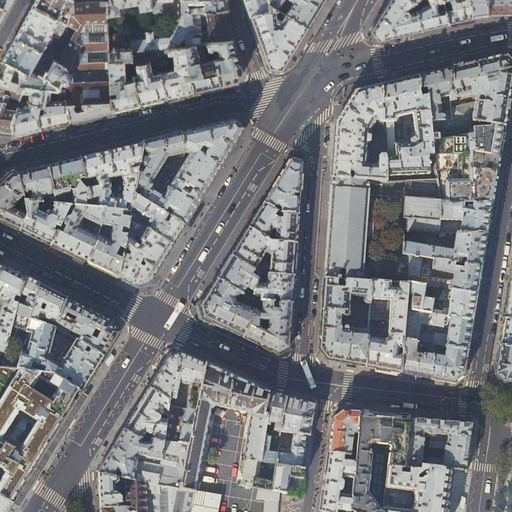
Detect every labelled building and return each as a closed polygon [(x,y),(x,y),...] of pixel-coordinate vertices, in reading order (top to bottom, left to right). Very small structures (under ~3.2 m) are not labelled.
[(0,0),(0,5),(5,9),(10,1),(10,0),(0,0)] [(73,0),(34,0),(33,3),(58,18),(60,13),(69,18),(73,0)] [(111,0),(73,0),(69,18),(67,23),(68,24),(77,29),(80,31),(85,23),(107,22),(107,15),(107,2),(112,1),(111,0)] [(111,0),(112,1),(107,2),(107,15),(120,13),(119,5),(138,3),(139,10),(152,8),(151,0),(111,0)] [(151,0),(152,8),(152,12),(167,11),(170,14),(172,31),(169,34),(154,36),(154,31),(144,32),(144,37),(141,37),(141,32),(131,33),(132,65),(135,64),(156,59),(156,58),(168,57),(168,54),(167,47),(185,46),(182,13),(181,0),(151,0)] [(181,0),(182,13),(222,10),(229,10),(226,0),(181,0)] [(245,0),(250,15),(269,8),(268,1),(267,0),(245,0)] [(267,0),(268,1),(278,7),(283,10),(308,26),(316,12),(322,2),(323,0),(267,0)] [(388,0),(385,6),(370,29),(378,40),(399,34),(435,26),(448,22),(442,0),(388,0)] [(442,0),(448,22),(450,22),(456,21),(459,20),(471,17),(470,0),(442,0)] [(470,0),(471,17),(480,16),(488,15),(486,0),(470,0)] [(511,0),(486,0),(488,15),(498,14),(501,14),(505,14),(511,13),(511,0)] [(275,12),(278,7),(268,1),(269,8),(250,15),(259,40),(268,64),(269,67),(282,68),(283,67),(296,45),(308,26),(283,10),(281,12),(284,15),(281,19),(276,17),(275,12)] [(58,18),(33,3),(30,9),(21,25),(15,35),(42,50),(54,29),(58,31),(57,32),(58,34),(61,35),(68,24),(67,23),(58,18)] [(222,10),(182,13),(185,46),(195,44),(204,43),(207,42),(233,40),(226,21),(224,16),(222,10)] [(108,35),(107,22),(85,23),(80,31),(77,29),(58,62),(66,67),(69,76),(66,85),(71,89),(72,97),(65,98),(65,103),(74,103),(82,102),(110,101),(108,53),(108,44),(108,35)] [(131,33),(108,35),(108,44),(113,43),(113,47),(108,53),(110,101),(113,111),(127,108),(139,105),(132,74),(131,67),(132,65),(131,33)] [(42,50),(15,35),(10,45),(2,59),(15,66),(9,81),(24,86),(24,85),(42,88),(50,89),(57,89),(65,91),(65,98),(72,97),(71,89),(66,85),(69,76),(66,67),(58,62),(54,60),(43,79),(30,71),(37,59),(44,63),(46,59),(48,60),(49,57),(46,55),(45,54),(45,53),(45,52),(42,50)] [(233,40),(207,42),(207,45),(208,49),(215,48),(218,50),(220,57),(219,57),(218,57),(217,58),(216,58),(215,59),(214,60),(214,61),(220,85),(232,82),(238,81),(243,70),(238,55),(233,40)] [(195,44),(185,46),(188,72),(193,92),(205,89),(220,85),(214,61),(213,59),(199,63),(195,44)] [(188,72),(185,46),(167,47),(168,54),(172,54),(173,68),(159,71),(166,98),(170,97),(184,94),(193,92),(188,72)] [(463,65),(452,67),(452,90),(449,93),(450,97),(450,103),(454,102),(453,98),(471,94),(476,96),(475,101),(451,107),(451,108),(451,109),(452,120),(430,121),(431,133),(454,132),(454,127),(489,126),(490,123),(505,126),(508,108),(510,96),(511,81),(511,60),(506,54),(463,65)] [(0,63),(0,100),(6,102),(5,108),(16,110),(18,104),(22,92),(24,86),(9,81),(15,66),(2,59),(0,63)] [(156,59),(135,64),(137,73),(132,74),(139,105),(152,101),(166,98),(159,71),(156,59)] [(434,72),(418,76),(419,88),(427,87),(428,95),(430,121),(452,120),(451,109),(445,110),(445,117),(444,117),(444,115),(443,115),(442,114),(441,114),(439,99),(443,98),(444,103),(447,103),(448,108),(451,108),(451,107),(450,103),(450,97),(449,93),(452,90),(452,67),(434,72)] [(396,81),(381,85),(383,122),(395,122),(396,117),(407,115),(409,120),(409,121),(410,122),(413,121),(415,140),(409,143),(396,143),(395,143),(394,144),(393,145),(393,146),(393,147),(393,156),(385,156),(386,176),(429,174),(429,162),(434,163),(431,133),(430,121),(428,95),(421,97),(419,88),(418,76),(396,81)] [(37,115),(42,88),(24,85),(24,86),(22,92),(29,93),(28,100),(26,99),(24,106),(20,107),(18,104),(16,110),(13,121),(12,130),(13,135),(25,132),(41,128),(37,115)] [(383,122),(381,85),(366,88),(355,91),(346,106),(336,123),(335,129),(335,131),(332,177),(387,181),(386,176),(385,156),(385,154),(381,155),(379,157),(378,162),(375,165),(365,164),(366,142),(371,143),(371,135),(367,135),(367,130),(369,130),(374,121),(378,121),(379,122),(383,122)] [(50,89),(42,88),(37,115),(41,128),(56,125),(70,121),(65,103),(65,98),(65,91),(57,89),(56,100),(52,100),(52,98),(49,98),(50,89)] [(0,127),(6,131),(12,130),(13,121),(16,110),(5,108),(6,102),(0,100),(0,127)] [(113,111),(110,101),(82,102),(83,107),(76,109),(74,103),(65,103),(70,121),(91,116),(113,111)] [(244,130),(237,120),(186,132),(144,142),(135,194),(185,226),(190,217),(205,193),(234,146),(244,130)] [(454,132),(431,133),(434,163),(437,179),(441,204),(464,203),(468,203),(493,202),(496,184),(505,126),(490,123),(489,126),(454,127),(454,132)] [(126,146),(96,154),(80,157),(92,208),(104,209),(131,212),(132,207),(135,194),(144,142),(126,146)] [(65,161),(47,165),(55,197),(70,193),(70,192),(70,190),(70,189),(71,190),(72,191),(73,191),(74,191),(72,194),(75,206),(92,208),(80,157),(65,161)] [(274,186),(263,203),(279,212),(299,214),(300,194),(303,162),(291,158),(274,186)] [(57,204),(55,197),(47,165),(40,167),(17,173),(23,190),(25,200),(46,203),(54,204),(57,204)] [(11,174),(4,181),(0,184),(0,220),(1,221),(20,230),(27,215),(25,200),(23,190),(17,173),(11,174)] [(387,181),(332,177),(331,187),(327,240),(325,269),(324,278),(362,281),(369,195),(396,197),(396,192),(406,192),(406,180),(387,181)] [(440,204),(441,204),(437,179),(406,180),(406,192),(404,219),(439,222),(440,204)] [(185,226),(135,194),(132,207),(152,219),(152,223),(149,229),(173,245),(184,228),(185,226)] [(42,212),(46,203),(44,202),(25,200),(27,215),(20,230),(32,236),(51,245),(66,216),(67,212),(71,205),(57,204),(54,204),(54,209),(51,215),(50,212),(47,213),(47,215),(42,212)] [(441,204),(440,204),(439,222),(439,232),(456,233),(488,233),(490,220),(493,202),(468,203),(467,209),(463,208),(464,203),(441,204)] [(298,229),(299,214),(279,212),(263,203),(258,212),(249,227),(267,238),(273,228),(274,229),(275,230),(276,230),(276,241),(297,243),(298,229)] [(66,216),(51,245),(70,254),(88,262),(98,242),(99,236),(77,226),(81,215),(101,225),(104,209),(92,208),(75,206),(71,205),(67,212),(72,215),(70,218),(66,216)] [(131,212),(104,209),(101,225),(113,227),(110,241),(124,249),(127,234),(128,231),(122,230),(123,225),(129,226),(130,218),(131,213),(131,212)] [(138,217),(131,213),(130,218),(141,224),(142,222),(137,219),(138,217)] [(439,232),(439,222),(404,219),(404,224),(404,230),(438,233),(439,232)] [(407,283),(410,255),(403,254),(404,243),(404,230),(404,224),(399,223),(397,244),(398,244),(396,283),(407,284),(407,283)] [(247,230),(231,255),(258,271),(261,273),(268,274),(295,276),(296,259),(297,243),(276,241),(271,241),(267,238),(249,227),(247,230)] [(124,249),(119,278),(128,282),(138,287),(150,283),(163,261),(173,245),(149,229),(147,228),(140,239),(141,241),(137,243),(134,239),(127,234),(124,249)] [(484,254),(488,233),(456,233),(453,251),(404,243),(403,254),(410,255),(433,259),(458,263),(464,264),(482,267),(484,254)] [(110,241),(99,236),(98,242),(88,262),(91,264),(119,278),(124,249),(110,241)] [(256,274),(258,271),(231,255),(229,258),(217,278),(244,295),(248,297),(252,299),(254,293),(247,289),(250,288),(255,291),(258,280),(259,278),(253,274),(254,272),(256,274)] [(431,270),(433,259),(410,255),(407,283),(425,285),(429,286),(430,277),(431,270)] [(458,263),(433,259),(431,270),(455,273),(453,280),(452,290),(478,294),(480,284),(480,283),(482,267),(464,264),(463,268),(459,267),(459,266),(458,266),(458,263)] [(8,267),(0,262),(0,304),(2,306),(0,311),(0,330),(10,335),(12,326),(26,276),(8,267)] [(294,289),(295,276),(268,274),(268,281),(265,284),(260,284),(261,281),(258,280),(255,291),(254,293),(252,299),(256,300),(256,294),(262,295),(261,300),(293,303),(294,289)] [(28,277),(26,276),(12,326),(27,332),(30,319),(40,283),(28,277)] [(453,280),(430,277),(429,286),(452,290),(453,280)] [(238,296),(244,295),(217,278),(209,291),(200,306),(203,318),(215,324),(222,327),(243,337),(260,300),(256,300),(252,299),(248,297),(243,304),(236,301),(235,298),(238,296)] [(372,282),(362,281),(324,278),(323,299),(319,349),(323,354),(327,359),(352,364),(360,365),(366,366),(368,338),(369,330),(349,329),(348,326),(345,326),(344,328),(343,328),(343,327),(342,327),(342,326),(341,325),(341,317),(346,317),(347,317),(348,316),(349,315),(349,314),(349,313),(351,296),(364,297),(364,301),(364,302),(365,303),(366,303),(370,303),(371,300),(372,282)] [(396,283),(372,282),(371,300),(390,301),(389,321),(388,334),(377,334),(376,339),(368,338),(366,366),(373,368),(387,370),(401,373),(403,339),(406,309),(407,294),(407,284),(396,283)] [(64,295),(40,283),(30,319),(40,322),(41,317),(49,320),(47,324),(55,327),(56,327),(62,309),(67,297),(64,295)] [(425,285),(407,283),(407,284),(407,294),(412,295),(411,310),(474,320),(475,310),(478,294),(452,290),(450,298),(448,298),(448,301),(450,301),(448,309),(443,308),(442,311),(434,310),(434,311),(431,310),(433,299),(423,298),(425,285)] [(90,308),(67,297),(62,309),(56,327),(69,335),(71,331),(78,335),(75,339),(76,339),(104,356),(111,345),(119,333),(116,321),(90,308)] [(291,324),(293,303),(261,300),(260,300),(243,337),(256,343),(259,345),(279,354),(289,348),(290,337),(291,324)] [(390,301),(371,300),(370,303),(369,319),(389,321),(390,301)] [(474,320),(411,310),(406,309),(403,339),(434,344),(469,350),(471,337),(474,320)] [(511,319),(504,318),(501,335),(500,345),(511,346),(511,319)] [(47,324),(40,322),(30,319),(27,332),(19,362),(17,369),(53,374),(82,392),(85,387),(104,356),(76,339),(67,354),(62,351),(55,362),(48,358),(55,327),(47,324)] [(0,351),(5,353),(10,335),(0,330),(0,351)] [(431,379),(434,344),(403,339),(401,373),(409,375),(416,376),(418,376),(426,378),(431,379)] [(469,350),(434,344),(431,379),(442,381),(455,383),(465,375),(467,365),(469,350)] [(511,346),(500,345),(497,364),(495,373),(504,383),(511,381),(511,346)] [(151,386),(150,388),(169,399),(170,399),(171,394),(173,394),(177,395),(180,383),(191,385),(201,387),(207,362),(192,356),(180,350),(179,352),(170,355),(161,369),(158,374),(151,386)] [(3,359),(1,367),(17,369),(19,362),(3,359)] [(237,376),(207,362),(201,387),(189,444),(180,488),(194,491),(195,491),(195,490),(212,409),(215,406),(248,412),(251,416),(244,458),(245,458),(259,460),(261,461),(265,437),(267,425),(268,414),(265,413),(269,390),(237,376)] [(53,374),(17,369),(0,398),(0,495),(14,504),(82,392),(53,374)] [(191,385),(186,409),(179,443),(189,444),(201,387),(191,385)] [(169,406),(169,399),(150,388),(138,407),(124,429),(138,437),(143,438),(152,439),(164,441),(167,418),(161,418),(162,414),(164,410),(168,412),(169,406)] [(277,393),(269,390),(265,413),(268,414),(267,425),(270,425),(270,422),(275,423),(274,430),(281,431),(287,396),(277,393)] [(287,396),(281,431),(280,435),(284,436),(285,432),(294,433),(291,455),(278,452),(276,463),(302,467),(304,450),(306,435),(308,435),(310,436),(312,422),(315,404),(300,399),(287,396)] [(186,409),(169,406),(168,412),(167,418),(164,441),(179,443),(186,409)] [(357,438),(360,412),(349,411),(343,410),(333,418),(331,434),(328,452),(345,454),(355,455),(356,448),(351,447),(352,438),(357,438)] [(381,414),(360,412),(357,438),(356,448),(355,455),(355,461),(353,478),(353,480),(351,495),(351,496),(350,508),(356,511),(361,511),(382,511),(383,506),(380,506),(380,504),(367,491),(368,481),(369,481),(369,475),(371,451),(369,451),(369,445),(371,442),(378,443),(378,445),(379,446),(384,447),(386,445),(386,444),(389,444),(391,447),(391,451),(388,453),(387,465),(404,467),(409,417),(381,414)] [(437,419),(409,417),(404,467),(420,468),(421,463),(423,446),(447,449),(451,421),(437,419)] [(423,446),(421,463),(444,466),(444,467),(452,468),(466,470),(470,441),(472,425),(473,423),(451,421),(447,449),(423,446)] [(140,442),(143,438),(138,437),(124,429),(122,433),(98,471),(98,473),(146,482),(180,488),(189,444),(179,443),(164,441),(152,439),(150,443),(147,443),(146,444),(140,442)] [(280,435),(281,431),(274,430),(273,438),(265,437),(261,461),(275,463),(276,463),(278,452),(280,435)] [(344,460),(345,454),(328,452),(324,482),(323,490),(320,511),(326,511),(335,511),(336,511),(338,511),(338,510),(350,511),(350,508),(351,496),(339,494),(339,491),(340,491),(342,490),(343,489),(343,488),(344,482),(344,481),(344,480),(342,478),(341,478),(341,476),(353,478),(355,461),(344,460)] [(257,478),(259,460),(245,458),(242,485),(259,487),(279,491),(287,492),(290,476),(304,479),(305,468),(302,467),(276,463),(275,463),(272,480),(257,478)] [(382,511),(446,511),(450,487),(452,468),(444,467),(444,466),(421,463),(420,468),(404,467),(387,465),(383,506),(382,511)] [(147,511),(146,482),(98,473),(100,505),(100,509),(100,511),(147,511)] [(190,511),(194,491),(180,488),(146,482),(147,511),(190,511)] [(279,491),(259,487),(258,499),(264,500),(279,502),(279,491)] [(218,511),(221,494),(195,490),(195,491),(194,491),(190,511),(218,511)] [(0,495),(0,511),(8,511),(14,504),(0,495)] [(277,511),(279,502),(264,500),(263,511),(277,511)]
